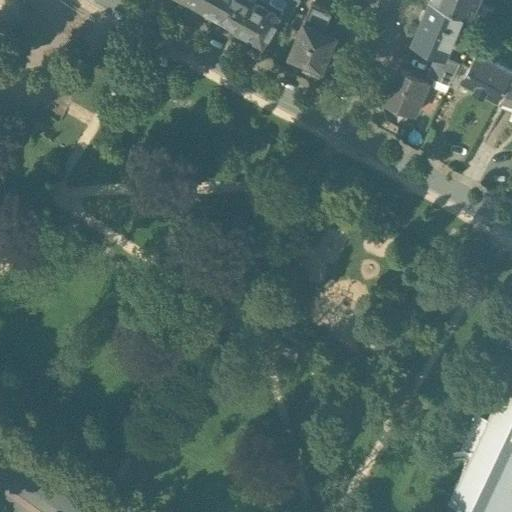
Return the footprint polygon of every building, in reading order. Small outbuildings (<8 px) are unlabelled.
[(225,0),(188,0),(203,8),(202,11),(211,16),(213,14),(216,15),(225,0)] [(225,0),(216,15),(237,28),(253,0),(225,0)] [(253,0),(237,28),(251,35),(249,38),(261,45),(263,42),(276,20),(287,0),(286,0),(253,0)] [(287,0),(276,20),(286,25),(297,6),(287,0)] [(464,8),(445,0),(429,0),(413,38),(445,51),(464,8)] [(445,0),(464,8),(474,12),(478,0),(445,0)] [(312,3),(291,53),(306,60),(304,65),(320,72),(336,33),(321,27),(323,23),(326,24),(331,11),(312,3)] [(499,52),(482,44),(470,67),(463,80),(464,81),(498,99),(511,72),(511,68),(495,59),(499,52)] [(459,62),(438,53),(434,63),(455,72),(459,62)] [(455,72),(449,83),(460,88),(464,81),(463,80),(470,67),(459,62),(455,72)] [(455,72),(434,63),(429,75),(449,83),(455,72)] [(429,80),(401,68),(387,101),(415,112),(429,80)] [(511,76),(498,103),(511,107),(511,76)] [(511,511),(511,333),(510,338),(511,339),(511,367),(504,384),(511,388),(511,463),(489,511),(490,511),(489,511),(511,511)] [(504,385),(489,416),(478,411),(463,444),(473,450),(467,462),(465,461),(465,462),(467,463),(452,494),(450,493),(450,494),(487,511),(489,511),(490,511),(489,511),(511,463),(511,388),(504,384),(502,383),(502,384),(504,385)]
